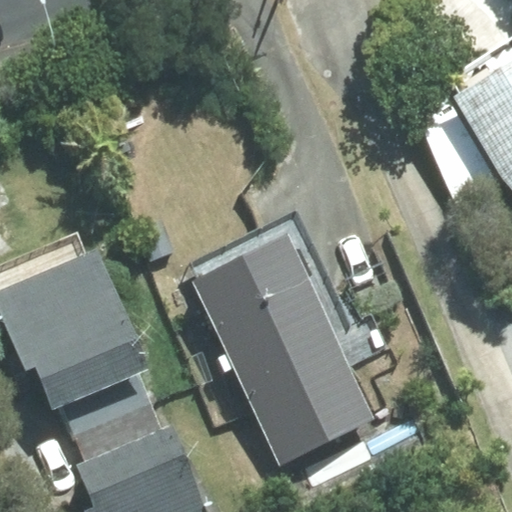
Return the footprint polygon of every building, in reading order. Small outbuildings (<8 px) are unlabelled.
[(511,189),(511,55),(449,94),(503,179),(511,189)] [(164,209),(123,226),(144,275),(185,258),(164,209)] [(375,418),(284,230),(188,277),(279,464),(375,418)] [(91,249),(0,288),(0,315),(23,369),(32,365),(50,406),(141,367),(91,249)] [(204,511),(166,424),(76,463),(93,503),(81,508),(82,511),(204,511)]
